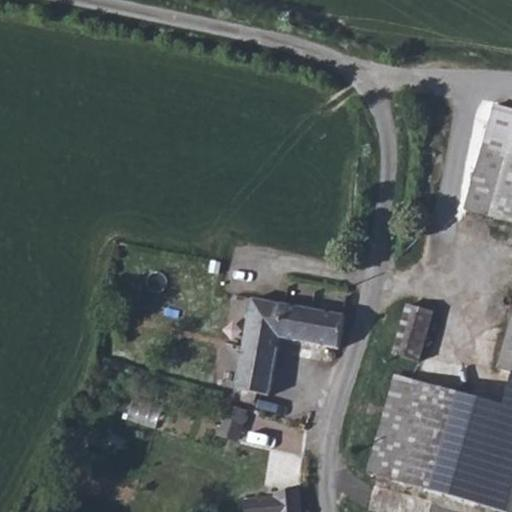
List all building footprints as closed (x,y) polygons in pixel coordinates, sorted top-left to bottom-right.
[(511,511),(511,107),(497,103),(466,210),(511,223),(511,325),(501,365),(511,368),(511,398),(510,405),(397,375),(369,474),(504,511),(511,511)] [(346,317),(254,300),(237,390),(244,391),(242,402),(256,405),(258,394),(270,396),(281,339),(340,349),(346,317)] [(433,313),(408,306),(394,355),(419,362),(433,313)] [(220,434),(241,438),(247,406),(225,402),(220,434)] [(275,498),(245,501),(246,511),(302,511),(300,490),(275,493),(275,498)]
